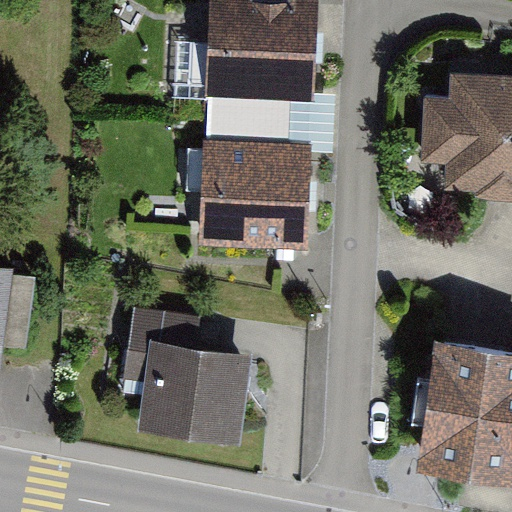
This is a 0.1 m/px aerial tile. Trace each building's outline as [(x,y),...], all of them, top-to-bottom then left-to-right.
[(318,0),(209,0),(207,91),(315,94),(318,0)] [(477,192),(511,194),(511,71),(453,68),(452,94),(426,93),(423,158),(448,160),(447,185),(478,187),(477,192)] [(327,145),(225,141),(221,241),(323,245),(327,145)] [(0,368),(27,372),(43,256),(0,250),(0,368)] [(201,321),(133,311),(123,381),(149,384),(143,428),(239,442),(252,359),(196,351),(201,321)] [(511,354),(449,346),(432,469),(511,480),(511,354)]
